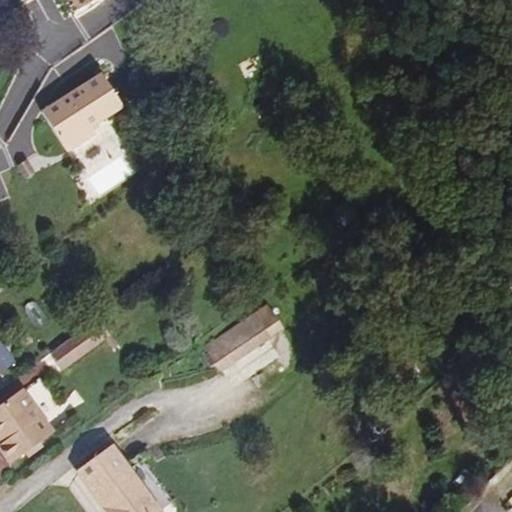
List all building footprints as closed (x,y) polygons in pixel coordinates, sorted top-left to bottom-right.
[(103,106),(134,82),(112,51),(56,94),(83,131),(108,112),(103,106)] [(79,184),(90,201),(137,171),(126,154),(79,184)] [(133,312),(121,295),(110,305),(122,321),(132,332),(138,328),(128,316),(133,312)] [(122,321),(110,305),(73,336),(85,352),(122,321)] [(266,332),(249,311),(206,347),(223,366),(266,332)] [(0,336),(0,360),(4,365),(15,354),(0,336)] [(4,365),(0,360),(0,377),(8,371),(4,365)] [(13,440),(26,457),(67,423),(54,408),(66,398),(47,376),(3,414),(20,435),(13,440)] [(67,423),(79,414),(66,398),(54,408),(67,423)] [(67,423),(26,457),(30,461),(82,418),(79,414),(67,423)] [(163,511),(165,511),(146,488),(139,493),(126,476),(132,471),(116,450),(84,475),(97,493),(104,488),(123,511),(163,511)]
